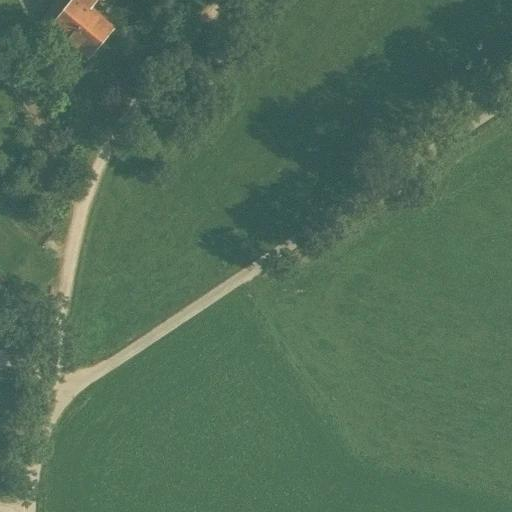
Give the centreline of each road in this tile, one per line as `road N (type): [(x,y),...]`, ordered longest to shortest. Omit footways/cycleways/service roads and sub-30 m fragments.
road 1 (unclassified): [(26,511),(44,411),(511,97)]
road 2 (track): [(217,0),(119,130),(81,203),(44,411)]
